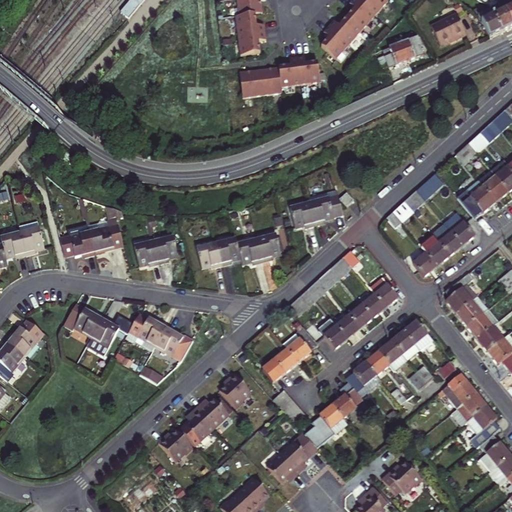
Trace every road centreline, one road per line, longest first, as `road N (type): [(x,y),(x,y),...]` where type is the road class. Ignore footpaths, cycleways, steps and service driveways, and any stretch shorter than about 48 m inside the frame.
road 1 (tertiary): [(511,45),(264,161),(197,179),(116,167),(0,78)]
road 2 (residential): [(269,312),(58,281),(22,291),(0,313)]
road 3 (residential): [(71,488),(269,312)]
road 4 (residential): [(362,226),(511,90)]
road 5 (residential): [(303,395),(421,300)]
road 6 (residential): [(511,412),(421,300)]
road 7 (residential): [(269,312),(362,226)]
